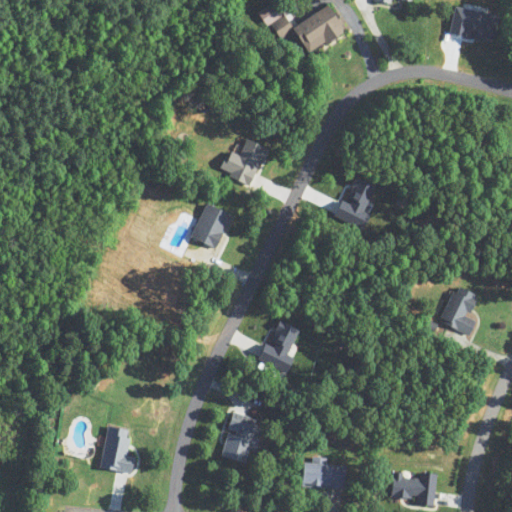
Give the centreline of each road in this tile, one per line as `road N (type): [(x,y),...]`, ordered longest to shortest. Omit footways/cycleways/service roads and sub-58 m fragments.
road 1 (residential): [(511,95),(406,69),(350,98),(197,399),(175,511)]
road 2 (residential): [(511,367),(466,511)]
